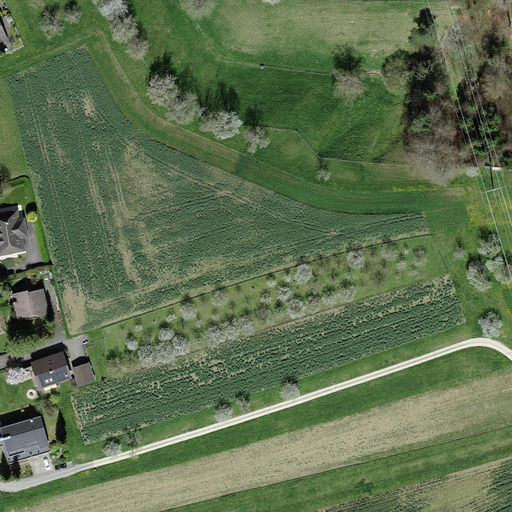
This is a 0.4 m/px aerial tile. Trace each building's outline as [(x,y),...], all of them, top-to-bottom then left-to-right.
[(0,253),(23,249),(21,236),(23,236),(20,221),(18,221),(16,212),(0,215),(0,253)] [(38,316),(48,314),(42,289),(28,292),(28,290),(12,294),(14,301),(13,301),(13,304),(15,304),(18,318),(37,314),(38,316)] [(35,364),(44,391),(57,387),(55,379),(68,375),(62,356),(35,364)] [(79,384),(93,379),(89,365),(74,370),(79,384)] [(51,451),(40,416),(0,427),(0,438),(7,464),(51,451)]
